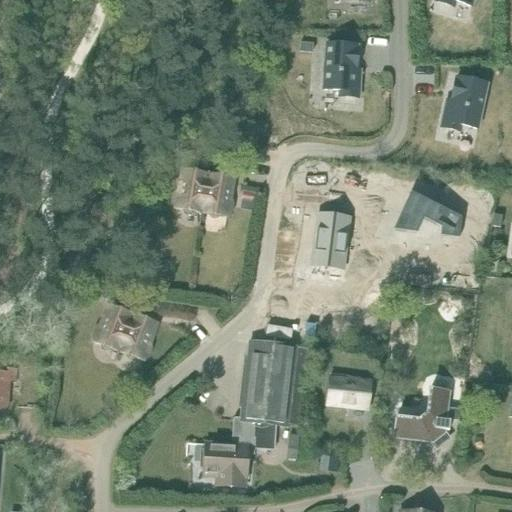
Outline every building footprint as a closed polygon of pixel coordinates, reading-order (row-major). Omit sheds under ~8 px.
[(312,46),(300,45),(299,53),(311,54),(312,46)] [(326,45),(323,91),(340,92),(339,98),(357,99),(359,72),(355,71),(356,47),(326,45)] [(476,130),(486,86),(456,79),(451,103),(447,102),(441,129),(459,132),(460,127),(476,130)] [(201,214),(207,175),(182,170),(178,191),(175,195),(173,204),(175,208),(175,210),(201,214)] [(233,180),(207,175),(201,214),(226,219),(226,217),(229,213),(231,205),(229,200),(233,180)] [(255,195),(243,192),(241,202),(253,204),(255,195)] [(409,194),(392,231),(415,234),(422,219),(440,227),(439,236),(458,238),(460,217),(409,194)] [(494,215),(492,228),(500,229),(502,217),(494,215)] [(318,216),(311,266),(341,270),(347,220),(318,216)] [(118,353),(132,316),(107,307),(100,327),(96,330),(93,338),(94,342),(93,344),(118,353)] [(156,325),(132,316),(118,353),(142,362),(143,360),(146,357),(149,349),(149,344),(156,325)] [(232,420),(230,446),(246,447),(246,448),(273,450),(274,427),(286,429),(286,426),(298,428),(308,351),(249,343),(239,420),(232,420)] [(487,363),(484,381),(492,382),(495,364),(487,363)] [(0,409),(5,410),(7,383),(14,383),(15,371),(5,370),(5,375),(0,374),(0,409)] [(355,409),(367,410),(370,381),(330,377),(327,403),(355,406),(355,409)] [(391,436),(391,437),(392,437),(393,437),(393,436),(406,438),(406,439),(407,439),(408,439),(408,438),(421,440),(422,441),(423,441),(423,440),(429,441),(434,447),(446,438),(441,432),(441,430),(446,430),(448,420),(443,419),(444,409),(445,408),(445,407),(444,407),(446,393),(447,392),(447,391),(446,391),(445,392),(429,390),(429,389),(427,389),(427,391),(428,391),(426,405),(425,405),(425,406),(425,407),(426,407),(425,414),(422,417),(422,416),(420,416),(419,418),(419,419),(416,421),(410,420),(409,419),(408,419),(408,420),(395,418),(395,417),(393,418),(393,419),(394,419),(392,435),(391,436)] [(299,437),(288,436),(286,460),(296,461),(299,437)] [(204,444),(201,478),(218,479),(218,487),(244,489),(246,448),(246,447),(230,446),(204,444)] [(318,457),(315,472),(337,475),(339,459),(318,457)]
